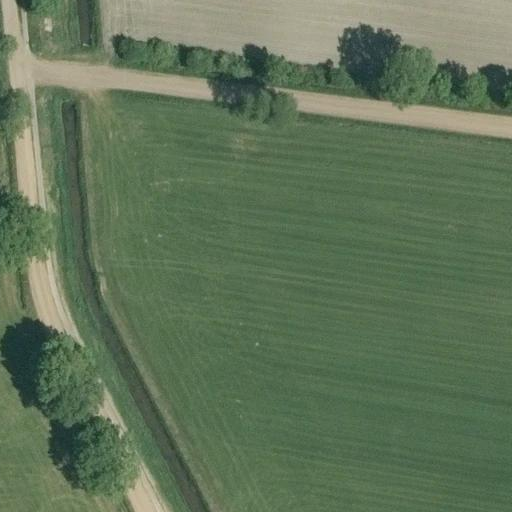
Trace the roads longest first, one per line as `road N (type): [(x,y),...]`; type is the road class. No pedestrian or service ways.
road 1 (track): [(511,133),(28,73)]
road 2 (track): [(145,511),(44,302),(18,73)]
